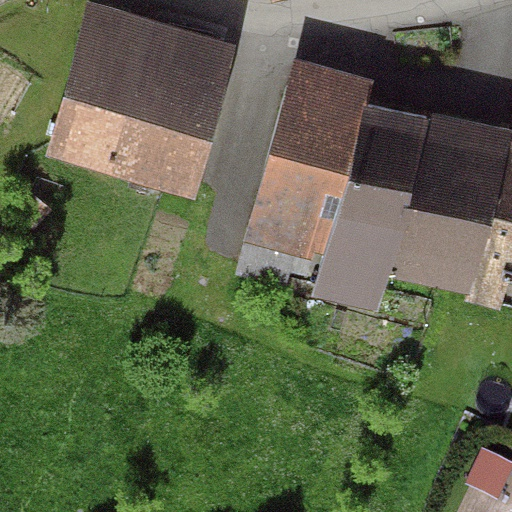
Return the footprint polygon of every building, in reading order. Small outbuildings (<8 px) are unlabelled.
[(235,30),(122,0),(83,0),(45,145),(194,184),(235,30)] [(367,60),(289,41),(233,267),(311,286),(364,74),(367,60)] [(472,287),(511,126),(511,111),(364,74),(311,286),(376,302),(385,265),(472,287)] [(511,309),(511,126),(472,287),(469,299),(511,309)] [(29,185),(10,207),(34,226),(52,204),(29,185)]
